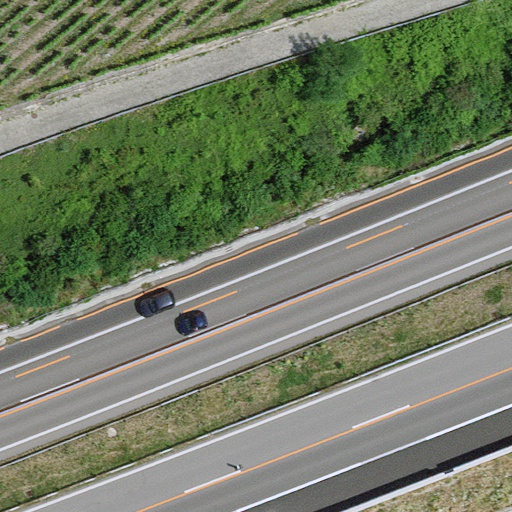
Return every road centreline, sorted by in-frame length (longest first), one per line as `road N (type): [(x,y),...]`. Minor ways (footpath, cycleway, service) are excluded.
road 1 (motorway): [(511,204),(0,406)]
road 2 (motorway): [(139,511),(511,368)]
